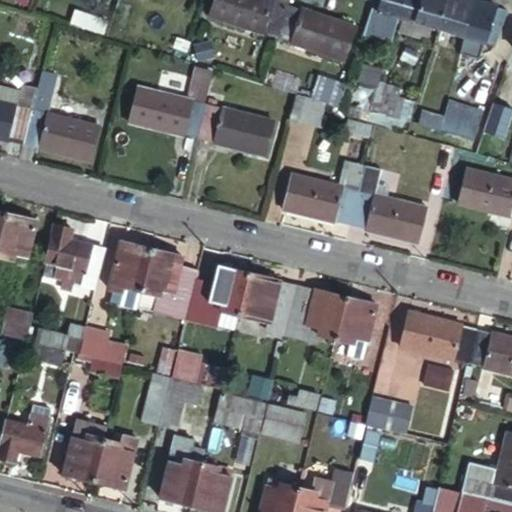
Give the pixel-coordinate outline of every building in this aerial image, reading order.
[(261,26),(277,31),(286,3),(279,0),(214,0),(210,12),(260,29),(261,26)] [(402,0),(380,0),(379,7),(378,8),(380,9),(376,23),(393,27),(397,14),(399,14),(402,0)] [(402,0),(399,14),(416,19),(420,0),(402,0)] [(420,0),(416,19),(433,24),(441,0),(420,0)] [(441,0),(433,24),(437,25),(453,30),(465,33),(474,0),(441,0)] [(501,5),(484,0),(474,0),(465,33),(462,44),(481,50),(484,39),(495,42),(500,22),(494,20),(495,16),(498,16),(501,6),(501,5)] [(286,3),(277,31),(293,36),(293,39),(341,56),(352,21),(305,6),(304,9),(286,3)] [(378,8),(379,7),(371,4),(362,31),(389,40),(393,27),(376,23),(380,9),(378,8)] [(382,67),(364,61),(359,79),(377,84),(379,77),(382,67)] [(185,129),(197,132),(204,103),(202,102),(210,69),(194,65),(186,95),(139,83),(131,118),(183,132),(185,129)] [(36,85),(22,139),(40,143),(39,146),(90,158),(98,123),(47,108),(57,71),(41,68),(40,70),(36,85)] [(27,82),(36,85),(40,70),(31,69),(27,82)] [(317,71),(310,95),(336,103),(345,80),(317,71)] [(371,103),(370,106),(391,113),(396,93),(399,83),(379,77),(377,84),(371,103)] [(9,135),(22,139),(36,85),(27,82),(23,82),(21,88),(0,82),(0,135),(8,138),(9,135)] [(294,91),(288,116),(302,120),(310,95),(294,91)] [(396,93),(391,113),(396,114),(402,94),(396,93)] [(402,94),(396,114),(406,117),(412,97),(402,94)] [(482,107),(446,97),(445,103),(442,113),(438,126),(473,135),(482,107)] [(204,103),(197,132),(214,136),(213,139),(266,152),(274,117),(222,104),(221,107),(204,103)] [(511,111),(511,110),(497,106),(488,128),(505,134),(511,111)] [(421,107),(417,120),(438,126),(442,113),(421,107)] [(351,130),(354,119),(347,117),(344,128),(351,130)] [(370,123),(354,119),(351,130),(367,134),(370,123)] [(336,214),(348,217),(363,161),(347,157),(341,183),(291,170),(282,204),(335,218),(336,214)] [(363,161),(348,217),(364,221),(364,224),(415,237),(423,202),(385,193),(373,190),(375,179),(378,165),(363,161)] [(511,211),(511,210),(511,178),(467,167),(459,200),(511,213),(511,211)] [(373,190),(385,193),(388,183),(375,179),(373,190)] [(36,216),(4,208),(0,225),(0,251),(11,254),(9,259),(24,263),(27,248),(28,248),(36,216)] [(90,279),(99,243),(70,235),(66,235),(67,229),(68,223),(50,219),(41,252),(59,256),(56,271),(59,271),(56,281),(67,283),(69,274),(90,279)] [(140,286),(151,243),(120,236),(107,284),(120,288),(122,281),(140,286)] [(184,314),(194,275),(196,265),(180,261),(182,252),(151,243),(140,286),(136,302),(184,314)] [(41,267),(56,271),(59,256),(41,252),(40,256),(43,257),(41,267)] [(220,305),(238,310),(248,268),(218,260),(213,279),(194,275),(184,314),(216,322),(220,305)] [(265,324),(284,329),(296,279),(248,268),(238,310),(267,317),(265,324)] [(317,329),(335,334),(345,292),(296,279),(284,329),(315,337),(317,329)] [(345,292),(335,334),(349,337),(346,350),(364,353),(366,342),(376,345),(380,340),(385,322),(373,319),(378,300),(345,292)] [(5,304),(0,325),(0,330),(6,332),(22,336),(28,309),(5,304)] [(453,352),(467,355),(474,327),(460,324),(461,320),(408,307),(399,341),(452,354),(453,352)] [(79,322),(65,319),(62,330),(28,321),(24,337),(36,339),(63,346),(73,348),(77,331),(79,322)] [(103,328),(79,322),(77,331),(73,348),(93,353),(97,354),(101,336),(103,328)] [(474,327),(467,355),(483,360),(483,363),(511,370),(511,333),(493,328),(491,332),(474,327)] [(18,338),(1,334),(0,339),(0,359),(12,362),(18,338)] [(125,342),(101,336),(97,354),(106,356),(120,360),(125,342)] [(59,359),(63,346),(36,339),(32,353),(59,359)] [(171,369),(177,343),(163,340),(157,365),(171,369)] [(192,346),(177,343),(171,369),(186,372),(192,346)] [(202,349),(192,346),(186,372),(196,375),(200,357),(202,349)] [(104,367),(106,356),(97,354),(93,353),(91,364),(104,367)] [(119,371),(122,360),(120,360),(106,356),(104,367),(119,371)] [(219,381),(224,363),(200,357),(196,375),(219,381)] [(141,416),(158,420),(170,372),(153,368),(141,416)] [(195,398),(199,379),(170,372),(158,420),(175,424),(183,395),(195,398)] [(475,376),(466,374),(462,390),(471,393),(475,376)] [(314,404),(317,391),(300,387),(298,393),(289,392),(287,398),(314,404)] [(263,399),(221,388),(214,416),(241,423),(240,428),(255,431),(263,399)] [(371,391),(364,419),(392,425),(399,398),(371,391)] [(411,402),(399,398),(392,425),(404,428),(411,402)] [(306,409),(270,400),(263,428),(299,436),(306,409)] [(28,402),(26,410),(48,415),(50,407),(28,402)] [(48,415),(26,410),(24,421),(5,416),(0,436),(0,453),(14,457),(17,447),(38,453),(48,415)] [(72,424),(70,432),(85,435),(86,427),(72,424)] [(93,476),(104,432),(86,427),(85,435),(70,432),(61,468),(93,476)] [(475,459),(467,488),(511,499),(511,427),(508,427),(498,465),(475,459)] [(122,436),(104,432),(93,476),(125,484),(138,432),(124,429),(122,436)] [(191,500),(202,456),(191,453),(194,439),(173,434),(159,492),(164,493),(172,496),(191,500)] [(232,464),(202,456),(191,500),(221,507),(232,464)] [(345,498),(353,464),(338,461),(336,474),(317,470),(313,483),(299,480),(291,511),(325,511),(331,493),(345,498)] [(281,483),(284,476),(284,474),(270,470),(267,480),(281,483)] [(291,511),(299,480),(284,476),(281,483),(267,480),(265,479),(257,511),(291,511)] [(511,511),(511,499),(467,488),(436,480),(428,511),(511,511)] [(402,511),(360,501),(357,511),(402,511)]
